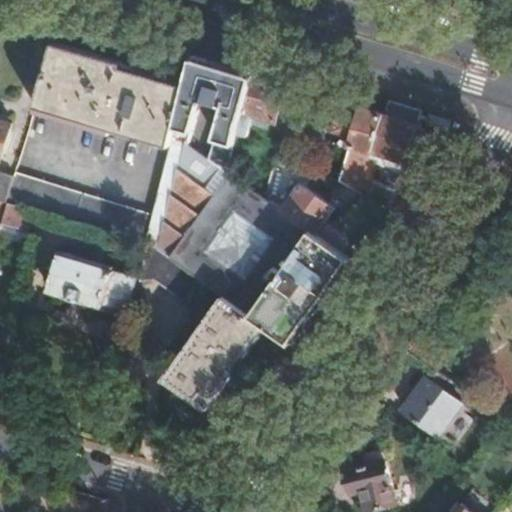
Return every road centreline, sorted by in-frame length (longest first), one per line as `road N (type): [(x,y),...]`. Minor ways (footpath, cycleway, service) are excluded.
road 1 (tertiary): [(230,505),(508,98)]
road 2 (primary): [(190,0),(508,98)]
road 3 (residential): [(0,441),(230,505)]
road 4 (primary): [(511,61),(300,0)]
